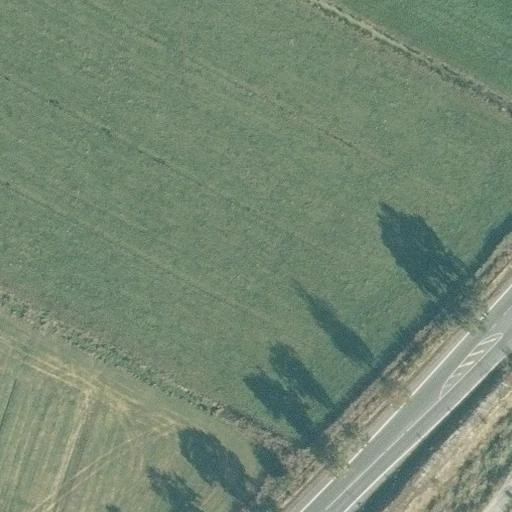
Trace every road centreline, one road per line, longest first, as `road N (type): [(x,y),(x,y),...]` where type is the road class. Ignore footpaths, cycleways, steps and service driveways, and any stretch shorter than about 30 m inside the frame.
road 1 (primary): [(324,511),(485,342)]
road 2 (primary): [(485,342),(345,511)]
